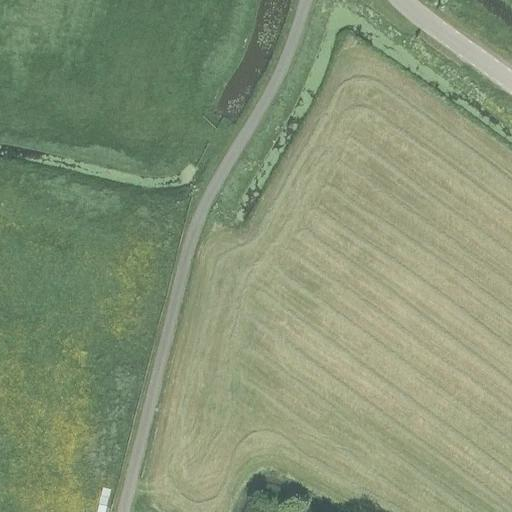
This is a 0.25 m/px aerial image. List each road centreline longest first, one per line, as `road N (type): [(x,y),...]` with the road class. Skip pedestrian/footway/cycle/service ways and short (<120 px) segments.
road 1 (unclassified): [(123,511),(196,229),(278,79),(307,0)]
road 2 (tertiary): [(511,81),(402,0)]
